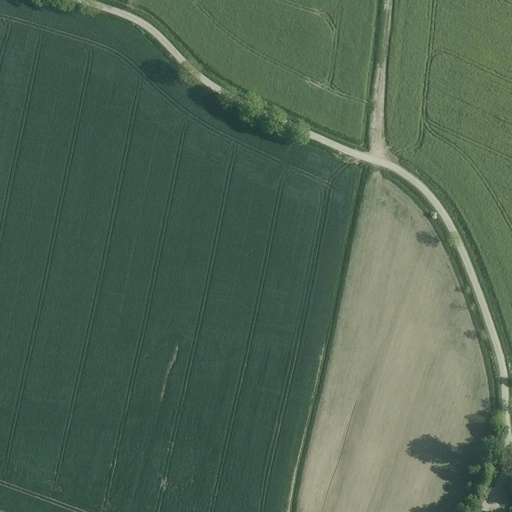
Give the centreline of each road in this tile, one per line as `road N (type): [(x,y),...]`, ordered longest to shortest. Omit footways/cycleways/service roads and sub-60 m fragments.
road 1 (unclassified): [(77,0),(153,33),(204,88),(380,163),(431,197),(452,227),(502,359),(511,453)]
road 2 (track): [(375,161),(387,0)]
